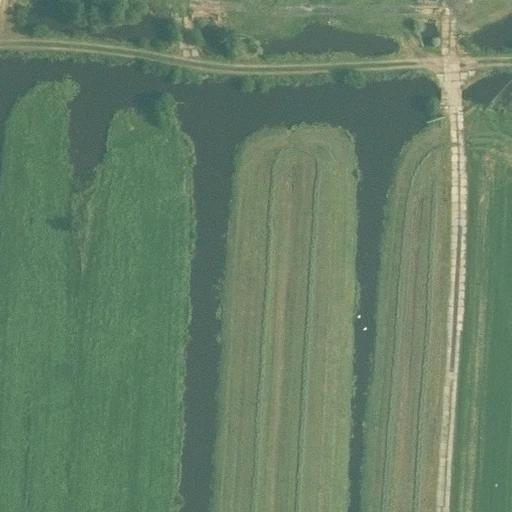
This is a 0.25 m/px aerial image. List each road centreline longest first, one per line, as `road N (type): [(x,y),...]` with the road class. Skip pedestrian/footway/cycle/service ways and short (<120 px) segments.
road 1 (track): [(0,45),(95,45),(253,73),(511,62)]
road 2 (track): [(445,511),(461,268),(454,64)]
